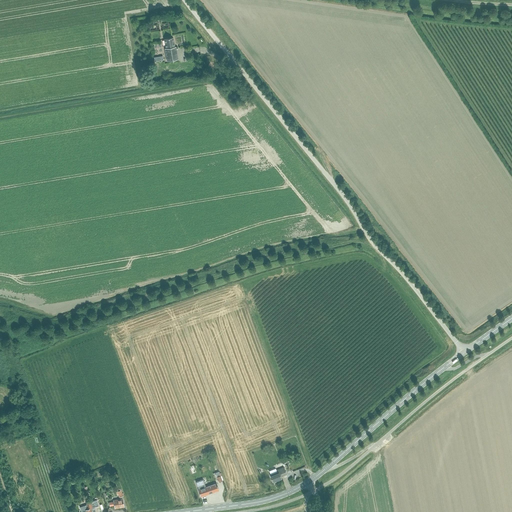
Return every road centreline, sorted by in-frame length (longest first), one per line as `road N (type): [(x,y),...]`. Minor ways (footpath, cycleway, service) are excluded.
road 1 (unclassified): [(464,352),(184,0)]
road 2 (track): [(360,219),(309,255),(33,332),(0,327)]
road 3 (secondary): [(309,480),(464,352)]
road 4 (track): [(511,15),(374,0)]
road 5 (secondary): [(188,511),(273,498),(309,480)]
